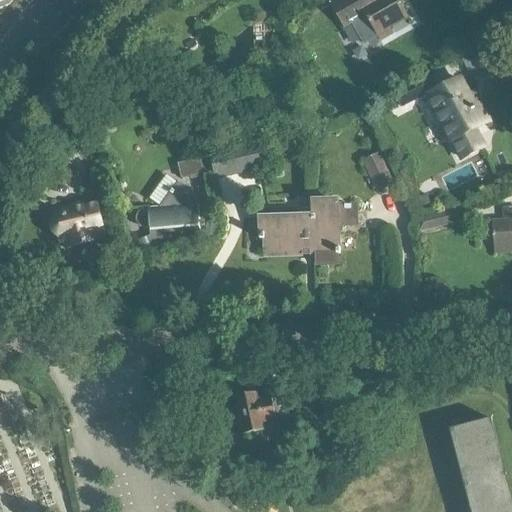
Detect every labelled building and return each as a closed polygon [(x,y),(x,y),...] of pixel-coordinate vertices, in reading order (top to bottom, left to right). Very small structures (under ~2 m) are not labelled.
[(328,0),(330,3),(330,4),(345,30),(352,25),(364,45),(377,37),(380,41),(392,35),(388,29),(407,18),(396,0),(376,0),(328,0)] [(121,35),(116,41),(116,50),(122,55),(131,55),(136,49),(136,40),(130,34),(121,35)] [(190,38),(185,41),(184,46),(187,51),(193,52),(197,48),(198,43),(195,39),(190,38)] [(400,89),(392,94),(400,109),(429,94),(444,122),(453,139),(463,159),(484,148),(474,130),(490,122),(476,95),(470,98),(461,80),(438,92),(437,89),(430,74),(416,81),(400,89)] [(286,126),(304,119),(302,108),(281,114),(286,126)] [(48,131),(53,147),(82,136),(75,114),(60,120),(63,126),(48,131)] [(187,142),(192,144),(197,143),(192,125),(186,126),(184,130),(187,142)] [(201,157),(201,158),(205,174),(207,182),(263,169),(261,160),(257,143),(211,153),(211,154),(201,157)] [(395,185),(380,153),(363,162),(378,194),(395,185)] [(178,164),(181,180),(205,174),(201,158),(178,164)] [(150,236),(147,237),(153,252),(164,248),(165,252),(203,235),(199,225),(201,225),(199,205),(198,206),(199,203),(199,202),(197,198),(194,194),(191,191),(187,188),(183,185),(178,182),(160,207),(148,209),(148,210),(143,210),(139,213),(136,218),(136,222),(140,227),(145,229),(150,229),(150,236)] [(432,207),(428,195),(420,197),(424,209),(432,207)] [(313,204),(313,208),(314,255),(316,255),(317,265),(339,265),(339,254),(341,254),(340,226),(358,226),(357,206),(339,206),(339,204),(313,204)] [(54,218),(52,220),(51,225),(52,230),(54,235),(58,237),(59,238),(61,245),(66,244),(68,250),(99,241),(98,239),(107,237),(98,206),(84,209),(83,205),(53,213),(54,218)] [(478,217),(474,205),(418,219),(421,232),(478,217)] [(261,245),(265,245),(264,256),(314,255),(313,208),(298,209),(298,219),(260,220),(261,245)] [(504,223),(492,224),(495,255),(511,253),(511,209),(503,210),(504,223)] [(31,375),(22,369),(19,374),(28,379),(31,375)] [(229,412),(232,428),(242,426),(244,437),(263,433),(265,443),(292,438),(288,421),(278,423),(272,398),(259,402),(258,395),(236,400),(238,410),(229,412)] [(321,424),(305,406),(294,415),(310,434),(321,424)] [(511,511),(511,498),(492,421),(450,432),(470,511),(511,511)]
